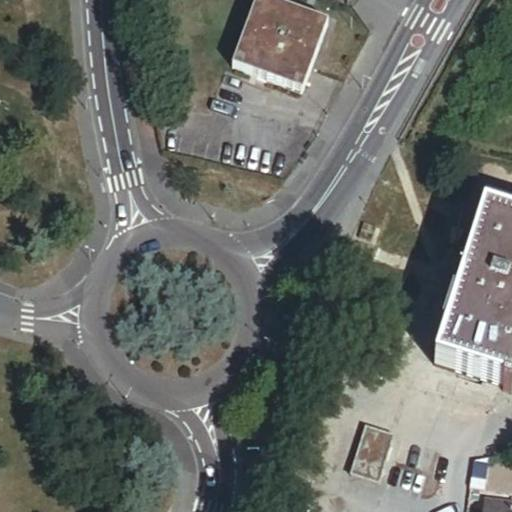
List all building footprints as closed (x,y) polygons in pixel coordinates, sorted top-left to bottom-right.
[(259,5),(233,75),(303,100),(329,31),(259,5)] [(457,301),(446,337),(435,370),(511,393),(511,224),(483,215),(457,301)] [(441,335),(446,337),(457,301),(452,300),(441,335)] [(379,491),(395,442),(366,433),(350,482),(379,491)] [(511,511),(511,503),(482,500),(480,511),(511,511)]
